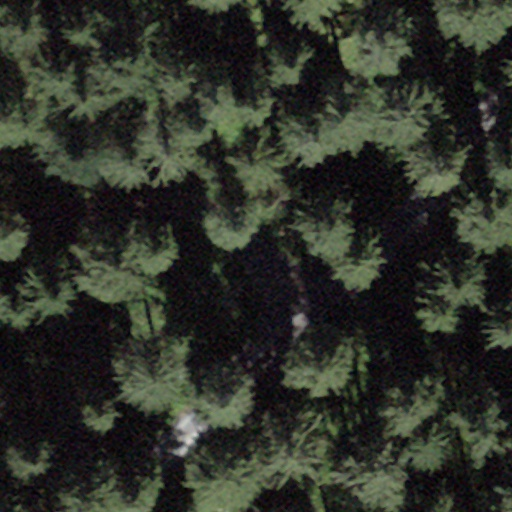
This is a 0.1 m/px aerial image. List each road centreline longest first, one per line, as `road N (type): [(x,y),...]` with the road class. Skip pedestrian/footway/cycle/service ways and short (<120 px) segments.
road 1 (track): [(0,226),(213,219),(268,245),(292,318)]
road 2 (track): [(292,318),(511,105)]
road 3 (track): [(130,511),(292,318)]
